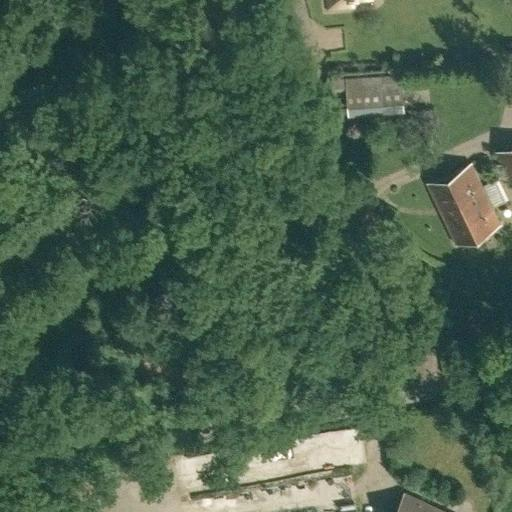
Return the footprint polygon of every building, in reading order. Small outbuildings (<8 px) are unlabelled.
[(327,0),(328,8),(353,6),(352,0),(327,0)] [(403,73),(346,77),(327,78),(329,92),(347,91),(349,116),(405,111),(403,73)] [(511,185),(511,144),(495,152),(511,186),(511,185)] [(500,223),(491,206),(471,164),(428,183),(457,243),(500,223)] [(447,511),(404,492),(395,511),(447,511)]
